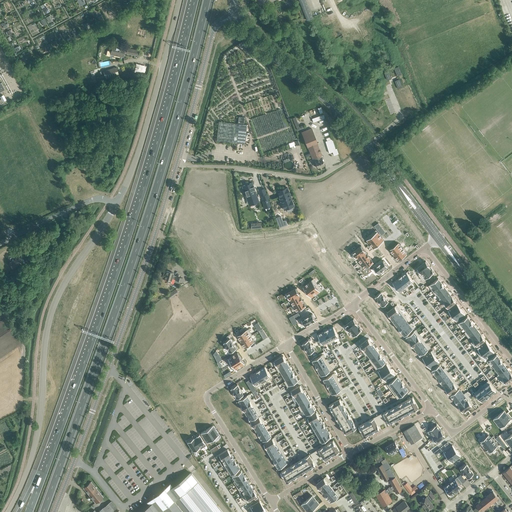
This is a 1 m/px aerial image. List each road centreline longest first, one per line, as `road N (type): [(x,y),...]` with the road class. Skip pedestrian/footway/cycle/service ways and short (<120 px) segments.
road 1 (tertiary): [(54,511),(141,274),(213,30),(236,11)]
road 2 (motorway): [(95,366),(207,0)]
road 3 (motorway): [(193,0),(83,362)]
road 4 (unclassified): [(7,511),(38,428),(50,316),(115,204)]
road 5 (tertiary): [(404,193),(342,116),(256,41),(236,11)]
road 6 (unclassified): [(115,204),(144,133),(179,0)]
road 7 (residential): [(267,502),(205,397),(251,366)]
road 8 (primary): [(43,511),(95,366)]
road 9 (residential): [(425,247),(511,359)]
road 10 (residential): [(430,407),(352,304)]
road 11 (residential): [(286,344),(350,452)]
road 12 (unclassified): [(0,244),(85,202),(115,204)]
